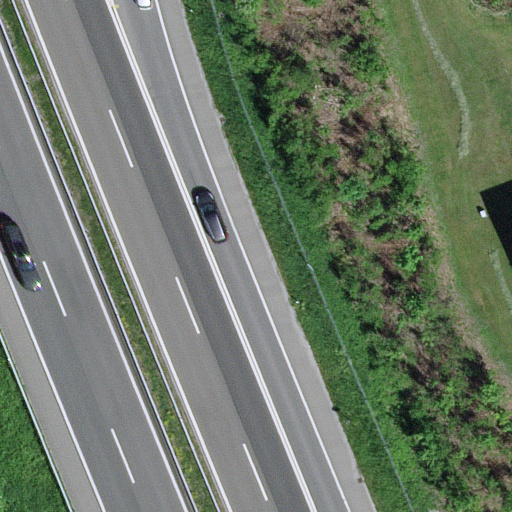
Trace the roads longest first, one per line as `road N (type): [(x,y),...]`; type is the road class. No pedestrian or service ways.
road 1 (motorway): [(275,511),(70,0)]
road 2 (motorway): [(335,511),(140,0)]
road 3 (motorway): [(0,134),(149,511)]
